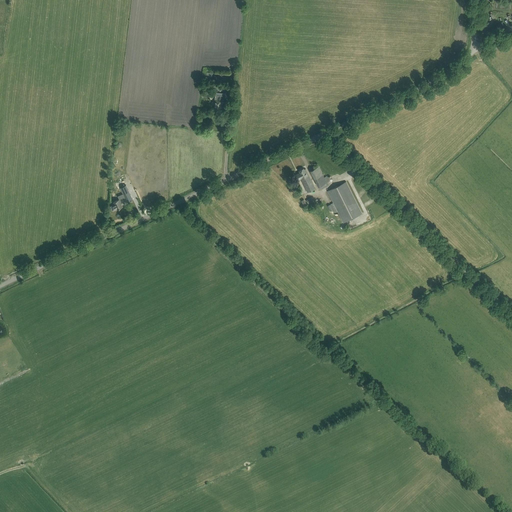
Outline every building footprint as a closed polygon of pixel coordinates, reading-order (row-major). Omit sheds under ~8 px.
[(217,97),(217,99),(215,99),(214,107),(215,107),(215,110),(221,110),(221,107),(225,107),(226,103),(222,102),(222,100),(221,100),(222,97),(225,98),(225,92),(216,91),(215,97),(217,97)] [(320,189),(329,185),(327,182),(330,180),(327,175),(324,176),(319,165),(311,169),(320,189)] [(307,192),(315,188),(306,169),(304,169),(304,168),(299,171),(300,172),(296,174),(299,179),(301,178),(307,192)] [(121,182),(119,183),(120,186),(128,183),(126,177),(120,180),(121,182)] [(335,213),(338,211),(343,223),(362,213),(346,181),(327,191),(333,203),(330,204),(335,213)] [(117,209),(123,207),(119,199),(113,202),(115,204),(111,206),(113,211),(117,209)]
